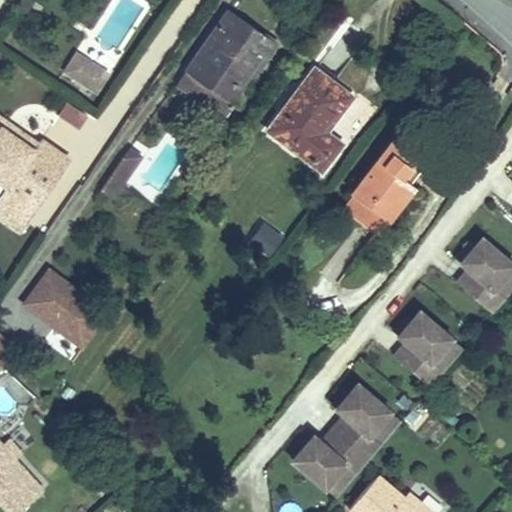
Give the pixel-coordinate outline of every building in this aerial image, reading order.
[(250,120),(258,107),(291,61),(278,52),(287,40),(250,13),(209,71),(227,85),(222,91),(218,97),(250,120)] [(94,49),(81,67),(94,77),(102,65),(111,72),(116,65),(94,49)] [(125,72),(116,65),(111,72),(102,65),(94,77),(112,90),(125,72)] [(343,70),(295,128),(347,171),(369,145),(353,131),(379,99),(343,70)] [(209,71),(204,78),(222,91),(227,85),(209,71)] [(24,109),(0,92),(0,137),(6,141),(0,149),(0,162),(31,183),(22,195),(53,215),(66,195),(97,148),(68,128),(64,134),(58,144),(18,118),(24,109)] [(61,117),(79,131),(87,121),(69,107),(61,117)] [(64,134),(24,109),(18,118),(58,144),(64,134)] [(104,175),(100,181),(114,191),(119,185),(129,193),(133,187),(123,179),(138,158),(149,165),(162,147),(136,129),(123,148),(104,175)] [(427,137),(380,199),(419,227),(445,192),(433,183),(453,157),(427,137)] [(138,158),(123,179),(133,187),(149,165),(138,158)] [(511,320),(511,318),(511,252),(501,243),(491,254),(480,268),(487,274),(475,288),(511,320)] [(480,268),(491,254),(486,250),(474,263),(480,268)] [(49,269),(23,304),(83,348),(108,315),(49,269)] [(448,393),(461,378),(450,367),(470,344),(438,317),(429,328),(417,341),(425,347),(412,362),(448,393)] [(417,341),(429,328),(423,323),(412,336),(417,341)] [(450,367),(461,378),(482,354),(470,344),(450,367)] [(0,391),(15,377),(0,363),(0,391)] [(387,466),(400,450),(388,440),(408,417),(376,389),(367,400),(355,414),(363,420),(351,434),(387,466)] [(355,414),(367,400),(361,396),(350,409),(355,414)] [(388,440),(400,450),(420,426),(408,417),(388,440)] [(362,471),(374,480),(387,466),(351,434),(339,449),(331,442),(310,467),(342,494),(362,471)] [(319,455),(331,442),(326,437),(314,451),(319,455)] [(3,452),(8,448),(0,438),(0,509),(6,504),(13,511),(55,511),(62,506),(34,477),(29,481),(14,464),(3,452)] [(26,453),(14,464),(29,481),(34,477),(41,470),(26,453)] [(354,504),(374,480),(362,471),(342,494),(354,504)] [(388,487),(365,511),(432,511),(420,501),(412,509),(388,487)]
